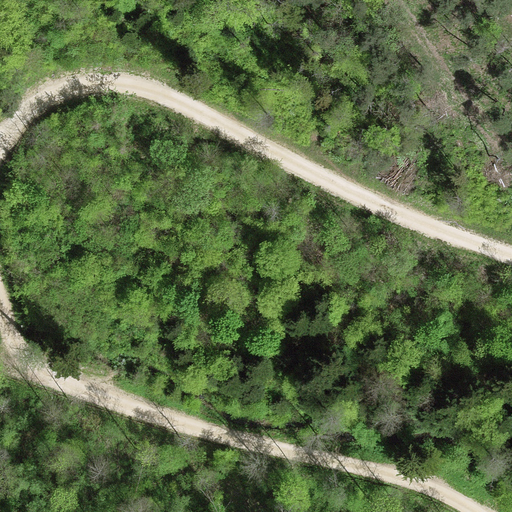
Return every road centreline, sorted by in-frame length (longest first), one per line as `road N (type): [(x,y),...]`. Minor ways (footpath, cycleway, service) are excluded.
road 1 (track): [(511,256),(331,186),(176,92),(118,82),(65,89),(20,110),(0,138)]
road 2 (track): [(468,511),(422,482),(162,423),(51,382),(15,353),(0,309)]
